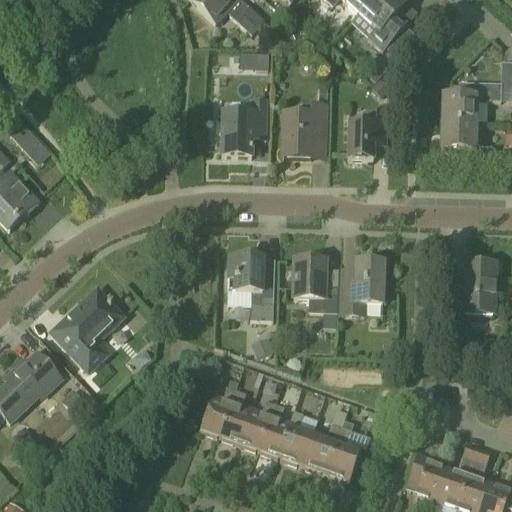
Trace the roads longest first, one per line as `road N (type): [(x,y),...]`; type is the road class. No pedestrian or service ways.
road 1 (unclassified): [(511,220),(244,203),(170,209)]
road 2 (unclassified): [(0,317),(73,249),(110,226),(170,209)]
